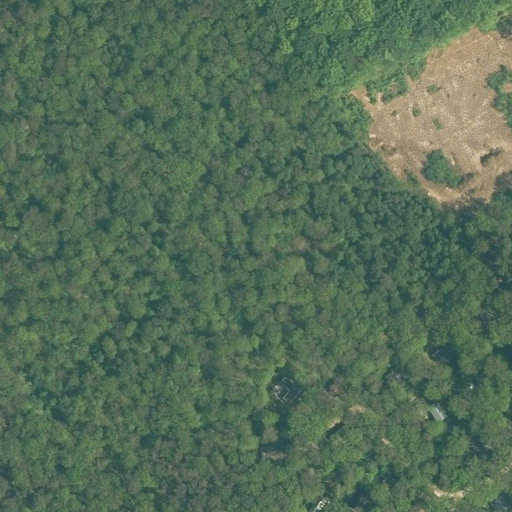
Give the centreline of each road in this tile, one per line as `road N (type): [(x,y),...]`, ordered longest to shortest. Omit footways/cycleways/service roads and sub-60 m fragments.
road 1 (track): [(0,442),(42,337),(75,309),(135,206),(196,184),(318,89),(505,0)]
road 2 (track): [(511,464),(452,502),(393,452),(363,407),(310,439)]
